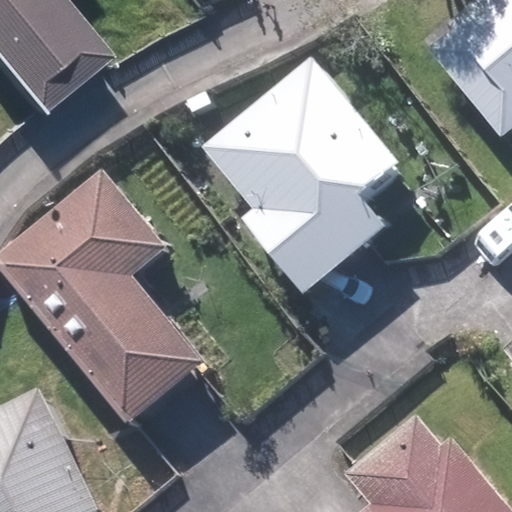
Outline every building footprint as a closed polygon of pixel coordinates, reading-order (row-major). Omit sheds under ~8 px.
[(0,0),(0,59),(41,109),(107,54),(64,2),(66,0),(0,0)] [(511,0),(508,0),(478,29),(511,66),(511,0)] [(408,229),(378,194),(414,164),(328,61),(215,154),(265,213),(256,220),(322,300),(408,229)] [(178,247),(116,173),(9,262),(147,428),(222,366),(146,274),(178,247)] [(111,511),(57,387),(0,412),(0,511),(111,511)] [(511,511),(511,500),(463,437),(455,443),(434,415),(356,474),(382,508),(376,511),(511,511)]
